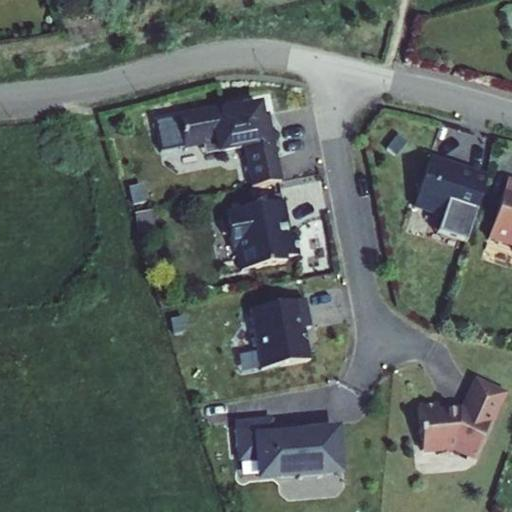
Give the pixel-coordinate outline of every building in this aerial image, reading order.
[(182,123),(185,139),(204,135),(206,146),(244,138),(252,179),(281,173),(271,120),(264,121),(259,97),(240,100),(239,97),(180,108),(183,123),(182,123)] [(447,156),(430,150),(414,199),(442,209),(438,221),(466,231),(487,170),(459,161),(458,165),(445,160),(447,156)] [(511,173),(507,172),(488,231),(511,239),(511,173)] [(286,214),(283,194),(225,204),(220,211),(223,225),(230,230),(231,235),(236,234),(241,262),(286,254),(285,249),(300,247),(296,227),(286,228),(280,224),(282,219),(282,214),(286,214)] [(466,231),(438,221),(436,226),(465,236),(466,231)] [(309,352),(303,321),(310,320),(305,292),(249,303),(254,328),(251,332),(252,339),(257,341),(260,361),(309,352)] [(437,398),(416,400),(420,443),(435,442),(436,447),(451,446),(450,441),(451,441),(472,450),(501,388),(475,376),(461,405),(458,404),(438,405),(437,398)] [(275,466),(279,469),(297,467),(297,470),(322,468),(321,465),(339,463),(337,440),(331,435),(330,422),(301,424),(301,432),(284,433),(284,428),(268,429),(267,415),(237,418),(240,450),(256,449),(258,467),(275,466)]
